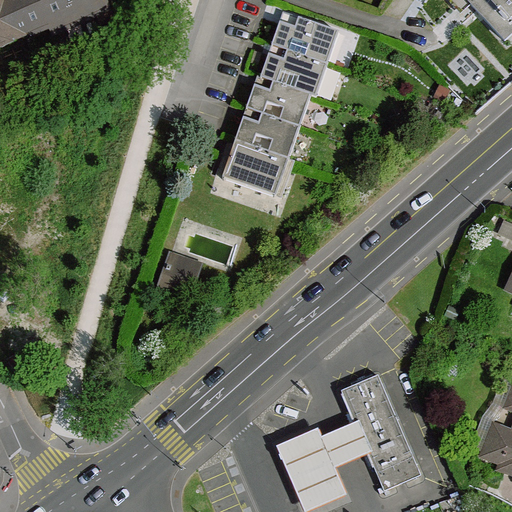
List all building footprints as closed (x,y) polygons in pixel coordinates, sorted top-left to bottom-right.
[(0,0),(0,45),(43,26),(46,34),(109,6),(105,0),(0,0)] [(511,0),(451,0),(470,20),(476,15),(501,42),(511,32),(511,0)] [(239,119),(218,176),(272,195),(308,94),(314,96),(336,33),(295,18),(291,28),(276,22),(268,44),(283,49),(279,59),(266,55),(257,78),(270,82),(266,91),(251,86),(243,109),(257,114),(253,124),(239,119)] [(172,255),(156,301),(188,312),(204,266),(172,255)] [(511,271),(503,292),(511,295),(511,271)] [(385,490),(422,474),(379,373),(343,389),(354,418),(368,451),(385,490)] [(511,476),(511,379),(511,380),(501,409),(511,413),(511,424),(510,429),(493,422),(477,464),(511,476)] [(314,428),(272,447),(285,476),(301,511),(302,511),(346,492),(335,466),(351,459),(368,451),(354,418),(337,426),(317,435),(314,428)]
